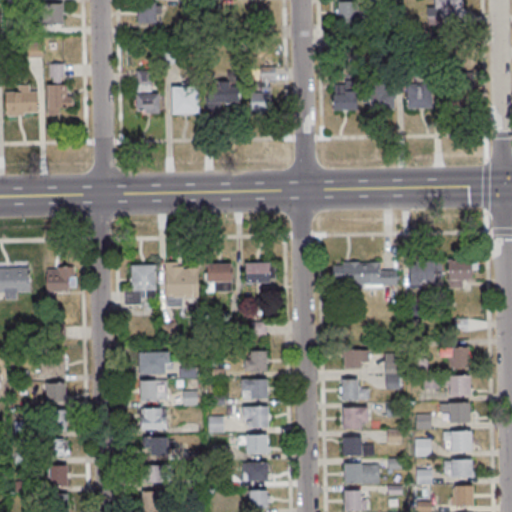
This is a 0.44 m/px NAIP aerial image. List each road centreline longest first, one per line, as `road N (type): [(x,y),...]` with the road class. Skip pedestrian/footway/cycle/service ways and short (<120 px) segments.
road 1 (residential): [(306,511),(299,0)]
road 2 (residential): [(104,511),(98,0)]
road 3 (residential): [(508,511),(501,187)]
road 4 (secondary): [(301,192),(0,197)]
road 5 (secondary): [(501,187),(301,192)]
road 6 (residential): [(501,187),(496,0)]
